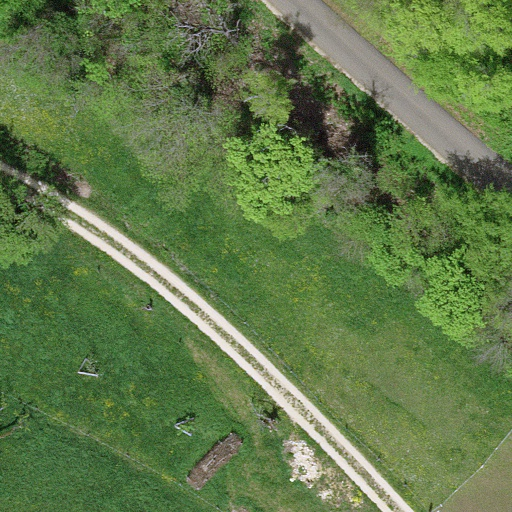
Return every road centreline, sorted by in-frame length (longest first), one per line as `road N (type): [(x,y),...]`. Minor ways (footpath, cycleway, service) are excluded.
road 1 (track): [(402,511),(243,341),(70,206),(0,170)]
road 2 (residential): [(304,0),(511,179)]
